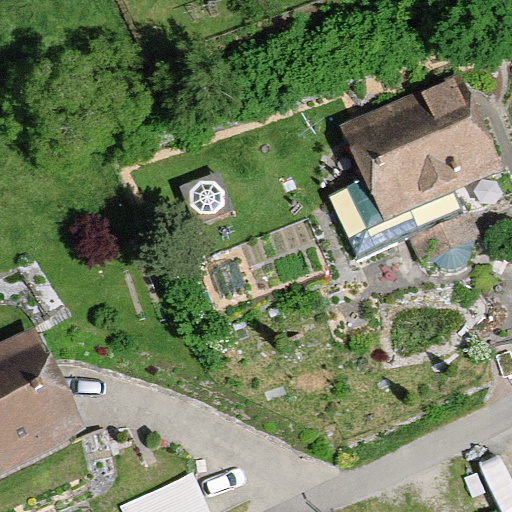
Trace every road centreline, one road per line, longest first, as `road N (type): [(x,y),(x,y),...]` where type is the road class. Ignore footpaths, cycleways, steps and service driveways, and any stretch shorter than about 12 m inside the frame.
road 1 (unknown): [(304,511),(268,477),(139,413),(72,390)]
road 2 (residential): [(511,419),(321,511)]
